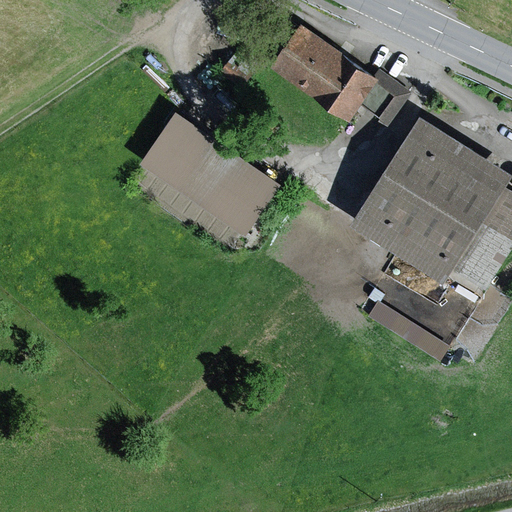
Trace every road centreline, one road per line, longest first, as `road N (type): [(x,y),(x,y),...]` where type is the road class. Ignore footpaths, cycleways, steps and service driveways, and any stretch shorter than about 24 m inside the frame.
road 1 (track): [(199,0),(0,127)]
road 2 (primary): [(511,68),(373,0)]
road 3 (track): [(384,4),(351,28),(274,0)]
